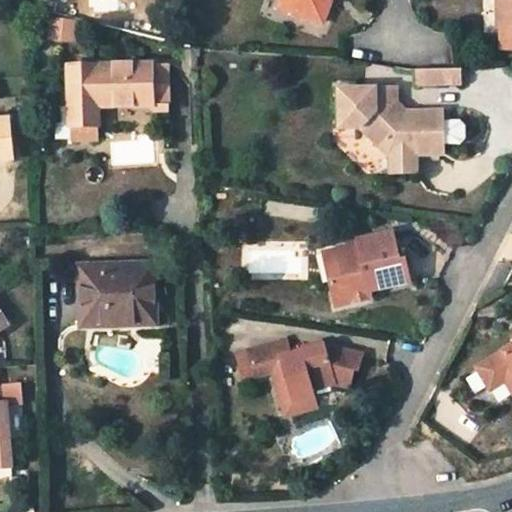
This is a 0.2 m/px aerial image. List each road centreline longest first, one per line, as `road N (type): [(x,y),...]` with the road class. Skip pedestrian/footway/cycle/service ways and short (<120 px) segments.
road 1 (residential): [(511,204),(352,511)]
road 2 (unclassified): [(511,491),(387,511)]
